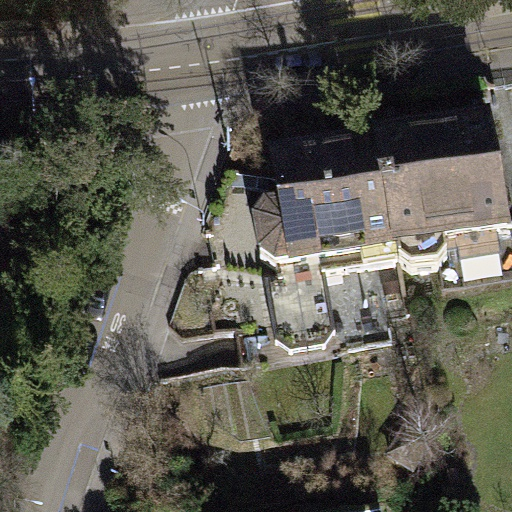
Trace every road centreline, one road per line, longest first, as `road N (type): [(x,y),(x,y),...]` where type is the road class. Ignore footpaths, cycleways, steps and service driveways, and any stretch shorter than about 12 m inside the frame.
road 1 (residential): [(220,53),(181,180),(54,511)]
road 2 (tertiary): [(220,53),(511,6)]
road 3 (tertiary): [(0,77),(220,53)]
